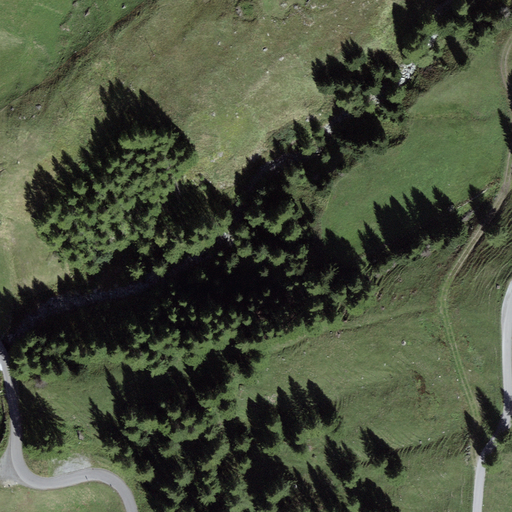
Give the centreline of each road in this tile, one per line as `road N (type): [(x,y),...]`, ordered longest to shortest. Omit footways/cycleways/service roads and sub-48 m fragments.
road 1 (track): [(480,472),(475,413),(442,308),(444,286),(500,201),(511,152)]
road 2 (unclassified): [(0,349),(24,472),(41,483),(107,477),(131,511)]
road 3 (unclassified): [(477,511),(480,472),(507,415),(511,319)]
